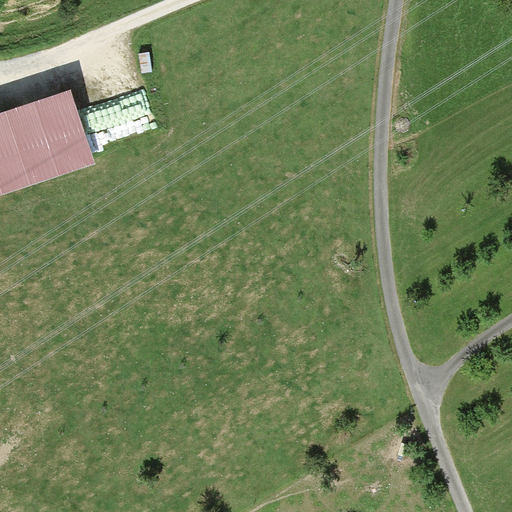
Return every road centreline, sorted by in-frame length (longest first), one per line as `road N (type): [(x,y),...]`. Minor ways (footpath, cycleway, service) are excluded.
road 1 (unclassified): [(418,386),(384,288),(376,186),(394,0)]
road 2 (track): [(184,0),(0,67)]
road 3 (residential): [(468,511),(418,386)]
